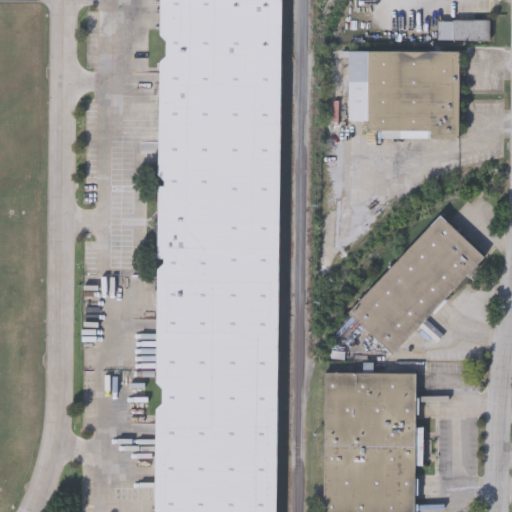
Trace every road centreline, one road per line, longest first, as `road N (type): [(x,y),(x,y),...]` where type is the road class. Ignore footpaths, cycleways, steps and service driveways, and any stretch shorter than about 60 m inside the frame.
road 1 (tertiary): [(61,0),(55,441),(35,511)]
road 2 (tertiary): [(495,511),(498,387),(511,307)]
